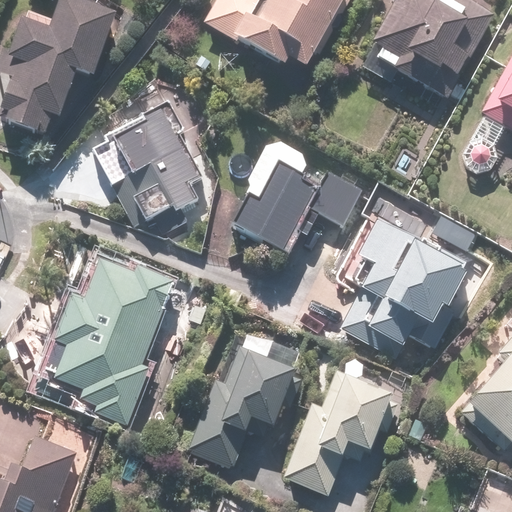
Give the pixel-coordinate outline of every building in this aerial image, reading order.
[(55,125),(71,78),(89,84),(112,19),(57,0),(55,0),(43,35),(17,25),(5,57),(0,55),(0,81),(7,84),(4,92),(2,97),(0,102),(0,128),(40,143),(47,122),(55,125)] [(250,0),(216,0),(200,28),(279,72),(283,64),(301,74),(341,0),(260,0),(255,2),(250,0)] [(451,0),(437,0),(436,2),(431,0),(392,0),(366,49),(395,65),(388,76),(444,106),(490,21),(451,0)] [(511,53),(476,117),(511,136),(511,53)] [(187,224),(180,213),(198,202),(190,187),(202,180),(178,137),(184,133),(167,103),(102,141),(104,145),(88,154),(132,231),(150,221),(152,220),(162,238),(187,224)] [(244,194),(226,230),(285,261),(298,238),(304,241),(315,218),(341,231),(360,193),(324,175),(318,186),(299,177),(302,171),(299,158),(276,147),(260,152),(242,187),(244,194)] [(390,232),(389,234),(371,225),(352,263),(356,265),(345,284),(359,291),(338,333),(393,361),(405,338),(431,352),(454,308),(446,304),(464,270),(450,262),(450,263),(444,260),(390,232)] [(80,413),(82,409),(91,413),(89,417),(124,430),(146,372),(141,370),(172,285),(131,270),(129,277),(92,264),(77,304),(64,300),(30,395),(80,413)] [(496,369),(453,419),(501,458),(511,444),(511,316),(500,330),(509,338),(488,362),(496,369)] [(231,472),(245,436),(262,442),(265,432),(270,434),(279,409),(288,413),(299,383),(290,380),(293,372),(235,350),(220,389),(210,385),(184,454),(187,456),(187,457),(227,472),(228,471),(231,472)] [(327,501),(342,460),(358,467),(362,457),(366,459),(376,434),(385,437),(396,408),(387,404),(390,397),(332,375),(317,414),(307,410),(279,483),(327,501)] [(0,511),(54,511),(75,457),(32,441),(18,478),(2,471),(0,470),(0,511)]
